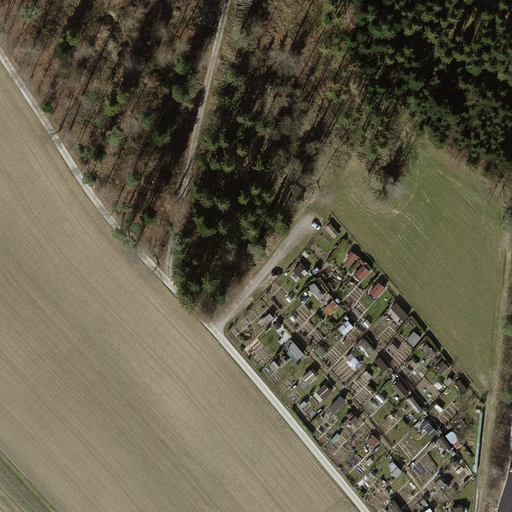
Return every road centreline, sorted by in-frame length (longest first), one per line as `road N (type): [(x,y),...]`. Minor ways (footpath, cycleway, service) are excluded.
road 1 (track): [(365,511),(223,339),(117,228),(0,52)]
road 2 (track): [(171,285),(169,244),(228,0)]
road 3 (track): [(478,511),(507,221)]
road 4 (track): [(212,327),(317,214)]
